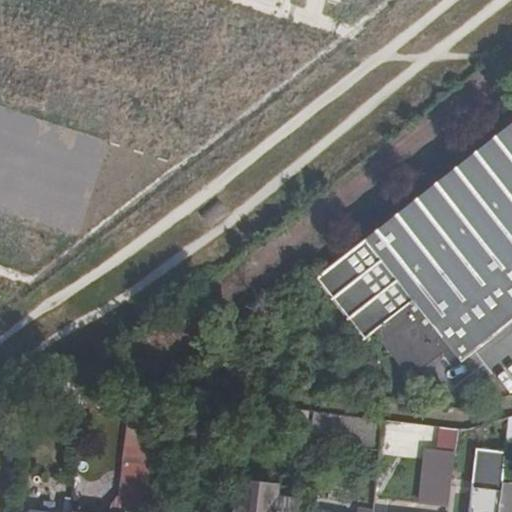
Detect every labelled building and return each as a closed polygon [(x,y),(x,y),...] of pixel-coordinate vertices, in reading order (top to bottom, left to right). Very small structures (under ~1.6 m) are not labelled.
[(108,73),(80,155),(120,168),(148,86),(108,73)] [(434,342),(441,337),(460,359),(511,317),(511,124),(366,240),(364,238),(315,277),(362,338),(373,331),(410,377),(441,352),(434,342)] [(0,265),(2,267),(30,185),(0,174),(0,265)] [(64,410),(85,413),(89,384),(68,381),(64,410)] [(148,511),(162,394),(140,391),(137,418),(132,417),(121,501),(119,501),(112,511),(111,511),(148,511)] [(511,427),(511,419),(494,425),(491,453),(484,452),(481,482),(478,482),(474,511),(501,511),(505,484),(509,453),(511,427)] [(453,454),(422,450),(415,503),(445,507),(453,454)] [(300,511),(301,502),(276,499),(278,487),(242,484),(238,511),(300,511)] [(511,511),(511,485),(505,484),(501,511),(511,511)] [(301,502),(303,489),(278,487),(276,499),(301,502)] [(224,511),(227,494),(215,492),(212,511),(224,511)]
